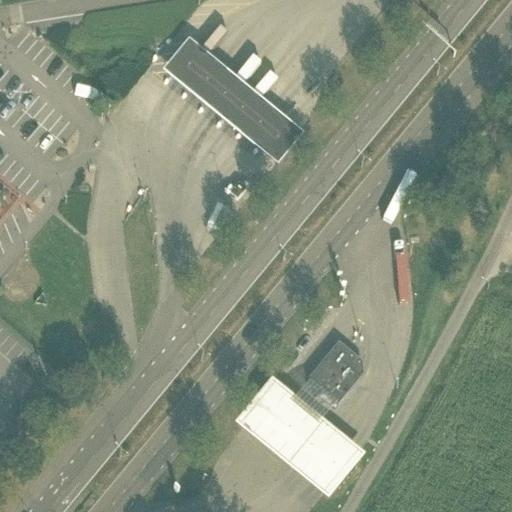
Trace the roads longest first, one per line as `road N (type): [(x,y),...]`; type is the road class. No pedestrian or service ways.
road 1 (secondary): [(472,0),(50,511)]
road 2 (secondary): [(109,511),(511,24)]
road 3 (unclassified): [(338,511),(511,215)]
